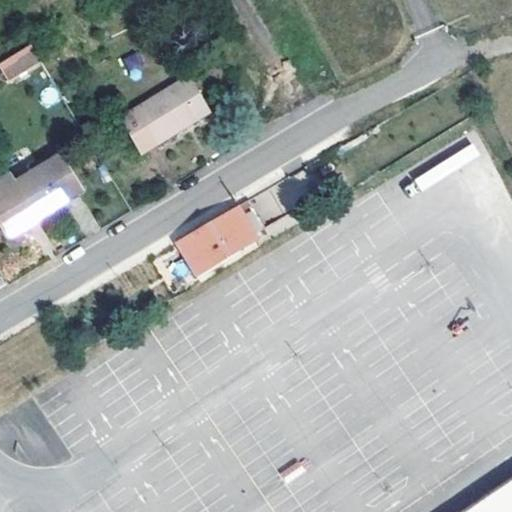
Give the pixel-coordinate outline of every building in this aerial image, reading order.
[(0,69),(6,81),(38,63),(28,45),(0,61),(0,69)] [(208,116),(186,81),(118,124),(139,158),(208,116)] [(60,158),(14,185),(4,191),(0,185),(0,229),(4,237),(80,191),(60,158)] [(9,175),(0,180),(0,185),(4,191),(14,185),(9,175)] [(238,237),(226,215),(177,243),(187,261),(201,252),(210,269),(228,259),(217,238),(224,234),(228,242),(238,237)] [(511,511),(511,481),(468,511),(511,511)]
